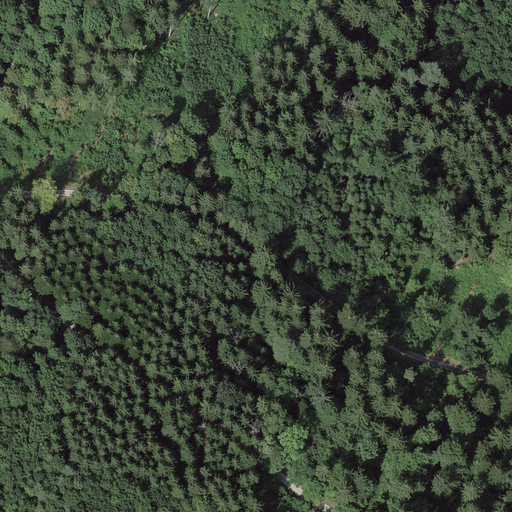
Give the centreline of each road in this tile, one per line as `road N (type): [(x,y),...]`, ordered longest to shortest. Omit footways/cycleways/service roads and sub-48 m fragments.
road 1 (track): [(0,200),(94,195),(205,228),(271,261),(400,350),(511,384)]
road 2 (track): [(314,511),(61,327),(0,264)]
